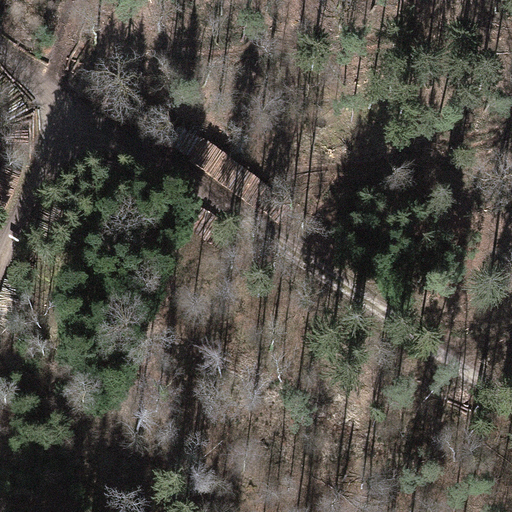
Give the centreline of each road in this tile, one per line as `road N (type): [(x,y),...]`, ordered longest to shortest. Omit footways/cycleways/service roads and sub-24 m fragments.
road 1 (track): [(511,382),(423,338),(54,87)]
road 2 (track): [(0,252),(54,87)]
